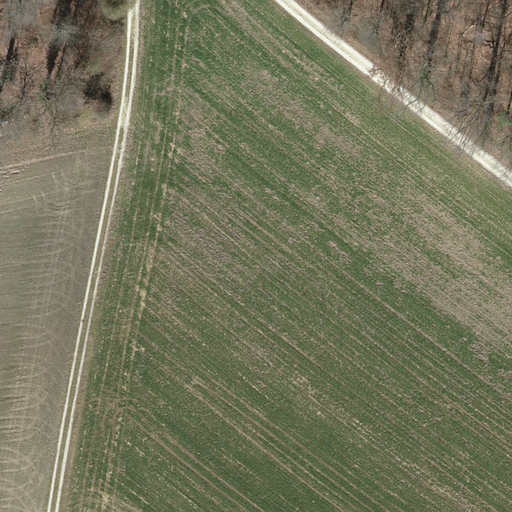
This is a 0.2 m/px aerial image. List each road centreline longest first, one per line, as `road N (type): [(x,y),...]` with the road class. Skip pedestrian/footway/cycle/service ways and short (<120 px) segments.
road 1 (track): [(144,0),(57,511)]
road 2 (track): [(511,177),(288,0)]
